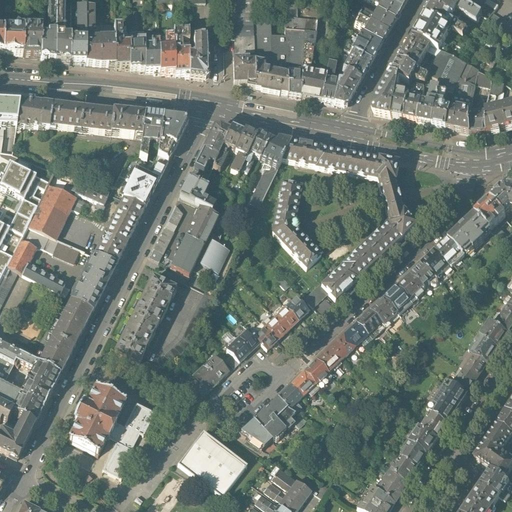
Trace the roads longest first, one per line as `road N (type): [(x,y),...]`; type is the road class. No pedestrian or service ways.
road 1 (residential): [(21,482),(211,109)]
road 2 (residential): [(283,379),(458,210),(469,166)]
road 3 (primary): [(211,109),(197,97),(165,92),(26,83)]
road 4 (primary): [(26,83),(173,110),(211,109)]
road 5 (residential): [(511,366),(412,511)]
road 6 (residential): [(423,0),(354,127)]
road 7 (primary): [(351,143),(469,166)]
road 8 (residential): [(283,379),(253,367),(216,400),(214,409),(240,420)]
